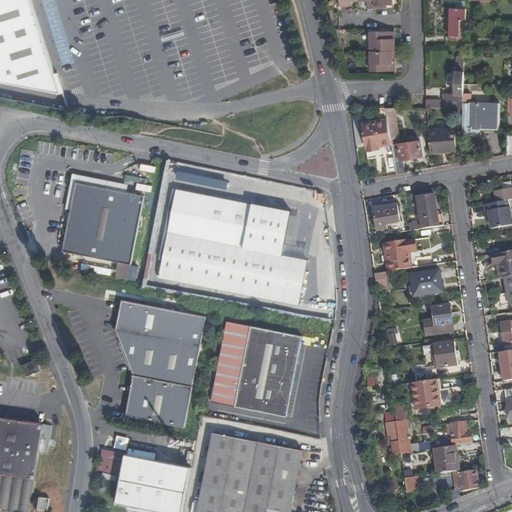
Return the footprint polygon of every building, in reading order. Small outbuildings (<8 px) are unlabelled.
[(0,0),(0,82),(18,85),(23,86),(62,93),(52,59),(32,0),(0,0)] [(358,0),(358,1),(367,1),(367,9),(375,8),(374,0),(358,0)] [(374,0),(375,8),(383,8),(383,5),(387,5),(394,5),(393,0),(374,0)] [(466,9),(450,9),(450,36),(450,46),(465,46),(466,9)] [(395,32),(371,32),(371,52),(395,52),(395,32)] [(395,52),(371,52),(371,72),(395,71),(395,64),(393,64),(393,59),(395,59),(395,52)] [(465,56),(457,56),(457,72),(455,71),(454,94),(444,93),(444,109),(463,109),(464,93),(464,84),(465,56)] [(464,93),(463,109),(463,132),(481,132),(481,127),(499,127),(500,110),(500,104),(471,103),(471,93),(464,93)] [(388,108),(387,108),(398,174),(405,173),(404,162),(401,162),(401,160),(424,157),(421,141),(406,143),(405,138),(400,139),(395,108),(388,108)] [(392,145),(388,120),(364,124),(369,152),(378,150),(378,147),(392,145)] [(429,131),(431,153),(456,151),(455,129),(429,131)] [(65,209),(70,210),(76,182),(77,182),(103,187),(126,192),(128,184),(72,174),(65,209)] [(144,195),(103,187),(77,182),(76,182),(70,210),(62,251),(131,264),(144,195)] [(298,303),(307,259),(282,253),(290,210),(176,187),(158,275),(298,303)] [(511,188),(496,192),(497,203),(511,199),(511,188)] [(410,231),(444,226),(442,214),(438,215),(435,195),(419,198),(422,222),(409,224),(410,231)] [(401,223),(399,205),(374,209),(378,231),(388,230),(387,225),(401,223)] [(489,211),(492,229),(502,227),(511,225),(511,212),(511,207),(489,211)] [(511,225),(502,227),(504,235),(511,233),(511,225)] [(391,272),(421,267),(418,267),(417,259),(419,258),(416,240),(411,241),(411,240),(387,243),(391,272)] [(502,262),(504,277),(505,277),(511,275),(511,250),(495,254),(496,263),(502,262)] [(314,305),(335,305),(334,258),(313,259),(314,305)] [(444,292),(441,271),(412,275),(415,296),(444,292)] [(376,280),(392,278),(391,272),(375,274),(376,280)] [(377,286),(377,289),(393,286),(392,278),(376,280),(377,286)] [(121,300),(116,330),(199,347),(206,317),(183,312),(176,311),(121,300)] [(455,332),(450,305),(433,307),(435,319),(425,321),(427,336),(455,332)] [(511,321),(502,323),(505,344),(511,342),(511,321)] [(251,325),(245,324),(240,323),(235,334),(223,391),(228,402),(236,404),(238,392),(245,358),(251,325)] [(251,325),(245,358),(238,392),(236,404),(235,406),(286,416),(302,335),(251,325)] [(191,389),(199,347),(116,330),(133,375),(191,389)] [(396,336),(384,337),(386,346),(397,344),(396,336)] [(456,352),(455,342),(434,345),(438,368),(458,365),(457,355),(456,352)] [(425,349),(424,343),(412,345),(414,355),(417,354),(416,351),(425,349)] [(511,350),(498,353),(503,381),(511,380),(511,350)] [(37,360),(32,362),(22,366),(26,377),(31,375),(41,371),(37,360)] [(184,428),(191,389),(133,375),(125,417),(184,428)] [(442,405),(438,379),(412,383),(417,409),(442,405)] [(401,454),(396,423),(396,421),(396,418),(395,411),(385,413),(390,442),(394,442),(395,445),(392,445),(394,455),(401,454)] [(33,480),(34,480),(39,452),(48,454),(50,441),(42,439),(44,425),(41,424),(26,422),(0,417),(0,474),(10,476),(33,480)] [(411,423),(410,420),(406,421),(396,423),(401,454),(435,448),(456,446),(473,443),(472,435),(468,435),(466,422),(450,424),(452,440),(410,446),(408,429),(412,428),(411,426),(414,426),(414,423),(411,423)] [(246,511),(291,511),(303,450),(213,432),(198,511),(245,511),(246,511)] [(460,470),(456,446),(435,448),(439,473),(460,470)] [(103,449),(101,471),(121,472),(123,450),(103,449)] [(160,511),(182,511),(192,467),(126,454),(117,504),(160,511)] [(479,488),(479,481),(478,477),(477,470),(460,473),(460,474),(462,487),(462,491),(479,488)] [(0,510),(5,511),(6,511),(28,511),(34,480),(33,480),(10,476),(0,474),(0,510)] [(421,475),(406,478),(408,492),(423,490),(421,475)] [(39,511),(48,511),(51,498),(40,496),(38,511),(39,511)]
